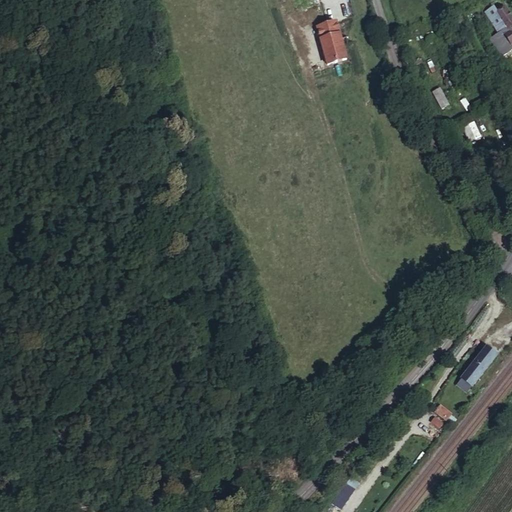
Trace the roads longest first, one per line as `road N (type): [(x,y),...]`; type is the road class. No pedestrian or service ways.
road 1 (secondary): [(295,511),(507,262)]
road 2 (unclassified): [(377,0),(429,131),(507,262)]
